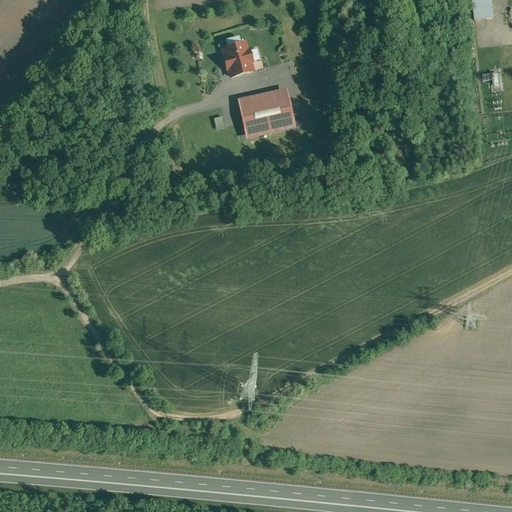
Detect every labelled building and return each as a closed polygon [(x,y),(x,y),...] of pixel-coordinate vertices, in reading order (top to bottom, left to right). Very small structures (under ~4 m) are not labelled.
[(491,0),(487,0),(474,1),(475,21),(493,20),(491,0)] [(245,44),(223,50),(226,59),(224,59),(227,71),(229,70),(231,78),(252,72),(250,63),(252,63),(249,52),(247,53),(245,44)] [(501,68),(489,70),(492,92),(504,91),(501,68)] [(289,98),(239,109),(245,132),(294,121),(289,98)] [(215,130),(224,129),(222,118),(213,119),(215,130)] [(172,190),(161,191),(163,207),(174,205),(172,190)]
